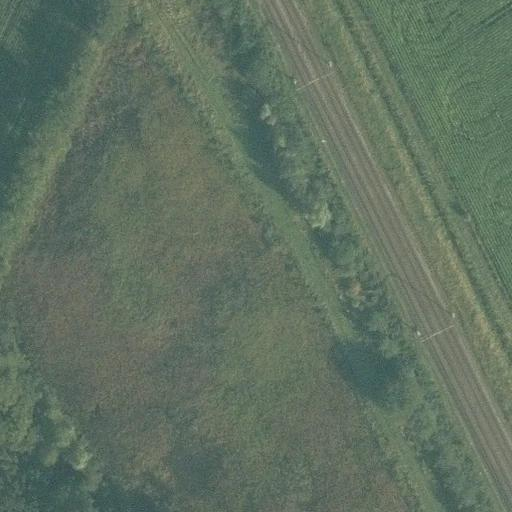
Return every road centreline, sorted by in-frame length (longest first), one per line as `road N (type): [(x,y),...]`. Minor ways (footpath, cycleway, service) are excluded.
road 1 (track): [(345,0),(511,333)]
road 2 (track): [(0,185),(90,0)]
